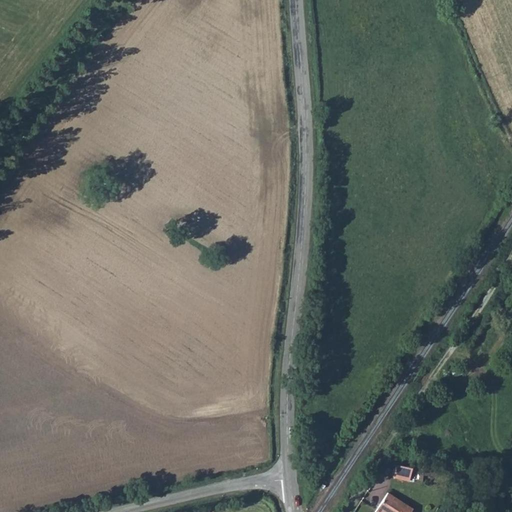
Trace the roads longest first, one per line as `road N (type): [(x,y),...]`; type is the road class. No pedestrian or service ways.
road 1 (tertiary): [(296,0),(307,162),(287,380),(291,478)]
road 2 (track): [(374,466),(511,250)]
road 3 (unclassified): [(291,478),(119,511)]
